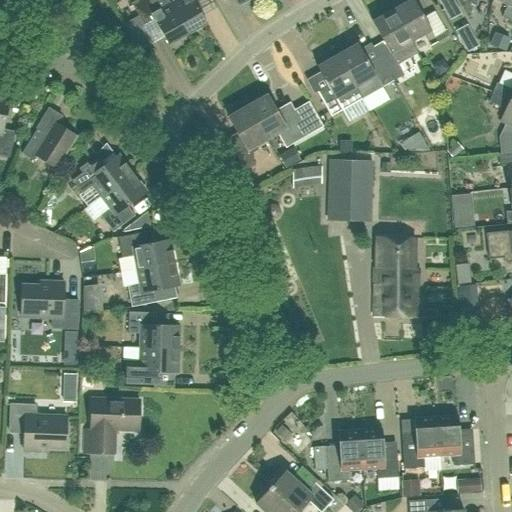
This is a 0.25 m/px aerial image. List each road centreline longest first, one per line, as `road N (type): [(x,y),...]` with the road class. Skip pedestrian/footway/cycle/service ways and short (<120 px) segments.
road 1 (residential): [(283,386),(255,298),(212,209),(152,131)]
road 2 (residential): [(152,131),(334,0)]
road 3 (unclassified): [(283,386),(496,357)]
road 4 (unclassified): [(175,511),(220,450),(283,386)]
road 5 (residential): [(506,511),(496,357)]
